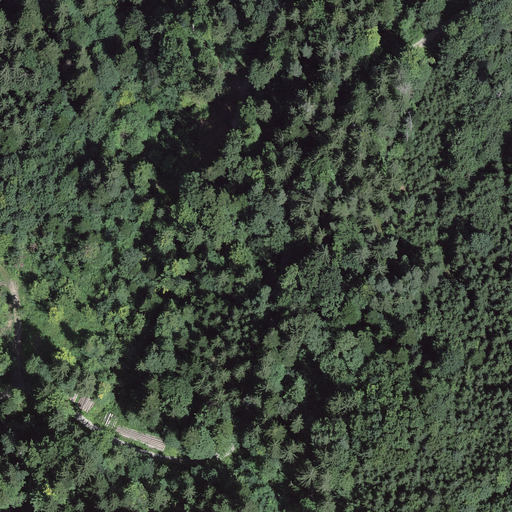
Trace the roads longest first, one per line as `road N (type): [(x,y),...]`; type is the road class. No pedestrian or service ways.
road 1 (track): [(484,0),(411,51),(306,171),(262,389),(233,447),(188,463),(120,443),(49,395),(0,400)]
road 2 (track): [(11,0),(54,44),(80,122),(152,181),(175,185),(216,169),(231,151),(241,97),(294,0)]
road 3 (track): [(0,261),(20,310),(20,395)]
